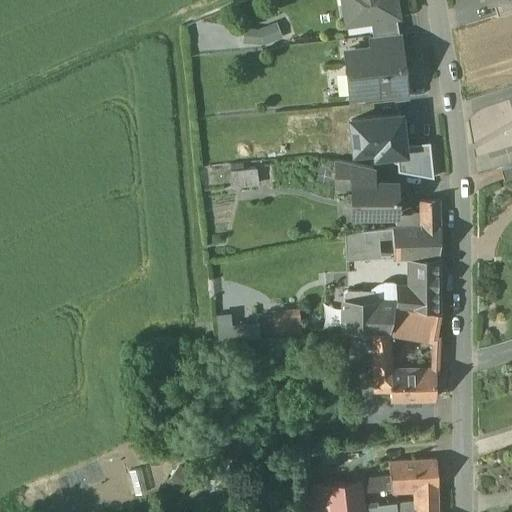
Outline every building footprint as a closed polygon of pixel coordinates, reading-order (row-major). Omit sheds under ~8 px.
[(346,0),(347,3),(343,3),(347,25),(370,21),(396,17),(398,17),(395,0),(346,0)] [(396,17),(370,21),(373,35),(395,33),(398,33),(396,17)] [(244,42),(280,40),(279,24),(243,26),(244,42)] [(373,35),(370,36),(371,50),(397,47),(395,33),(373,35)] [(371,50),(345,53),(349,96),(404,90),(400,47),(371,50)] [(402,109),(346,115),(351,159),(368,157),(369,164),(398,161),(408,159),(406,145),(402,109)] [(399,173),(432,178),(428,143),(406,145),(408,159),(398,161),(399,173)] [(374,168),(337,161),(337,186),(354,185),(354,183),(374,183),(374,168)] [(511,165),(500,169),(504,181),(511,177),(511,165)] [(231,185),(257,184),(256,166),(231,167),(231,185)] [(374,183),(354,183),(354,185),(354,205),(364,204),(364,215),(396,214),(395,183),(374,183)] [(439,200),(420,201),(421,228),(440,228),(439,200)] [(395,227),(363,230),(364,260),(364,262),(374,260),(397,257),(395,227)] [(421,228),(395,227),(397,257),(438,254),(440,228),(421,228)] [(437,259),(413,261),(413,288),(413,309),(438,312),(437,259)] [(413,288),(398,286),(398,307),(413,309),(413,288)] [(377,301),(377,293),(368,294),(368,301),(377,301)] [(368,301),(359,302),(358,294),(346,295),(344,331),(346,331),(372,332),(387,332),(390,332),(395,308),(395,306),(378,303),(377,301),(368,301)] [(368,294),(358,294),(359,302),(368,301),(368,294)] [(395,308),(390,332),(432,339),(436,316),(395,308)] [(315,313),(273,316),(274,333),(316,330),(315,313)] [(387,332),(372,332),(374,373),(375,390),(390,390),(389,372),(387,332)] [(434,371),(389,372),(390,390),(390,398),(433,397),(434,371)] [(435,458),(389,462),(390,475),(390,486),(416,484),(437,485),(435,458)] [(390,475),(376,476),(377,480),(381,480),(382,487),(390,486),(390,475)] [(358,480),(326,484),(329,511),(361,511),(361,508),(358,480)] [(329,511),(326,484),(311,485),(313,511),(329,511)] [(437,485),(416,484),(416,507),(416,511),(436,511),(437,497),(437,485)] [(394,502),(374,504),(374,511),(395,511),(395,509),(394,502)]
